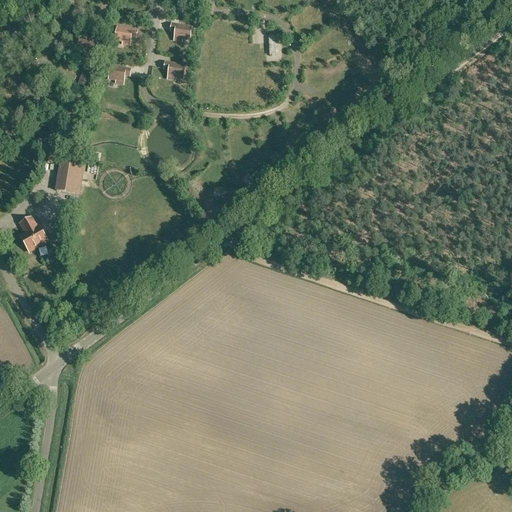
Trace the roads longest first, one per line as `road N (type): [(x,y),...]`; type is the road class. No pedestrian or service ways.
road 1 (tertiary): [(58,363),(511,19)]
road 2 (track): [(225,237),(264,260),(511,342)]
road 3 (unclassified): [(34,511),(50,369)]
